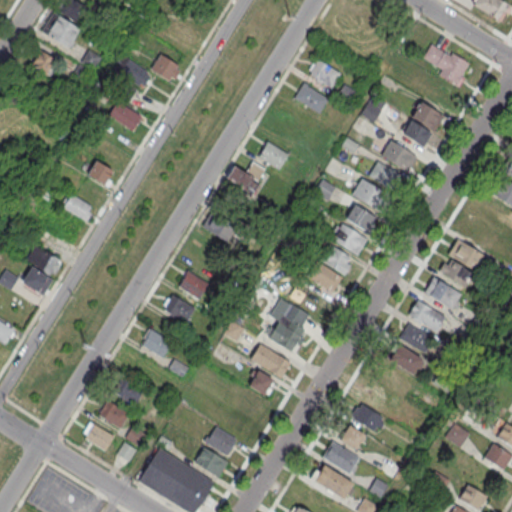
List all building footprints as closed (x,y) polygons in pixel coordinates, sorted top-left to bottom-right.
[(64,0),(59,13),(82,22),(89,6),(75,0),(64,0)] [(498,19),(507,2),(503,0),(474,0),(471,5),(498,19)] [(40,29),(67,47),(80,29),(53,11),(40,29)] [(191,45),(200,28),(181,18),(172,34),(191,45)] [(459,82),(469,62),(431,42),(420,62),(459,82)] [(56,60),(40,49),(30,63),(46,74),(56,60)] [(95,56),(87,55),(87,64),(94,65),(95,56)] [(159,55),(150,70),(171,83),(180,68),(159,55)] [(127,59),(118,74),(139,87),(148,72),(127,59)] [(316,60),(307,75),(331,89),(340,74),(316,60)] [(303,84),(294,99),(317,113),(326,99),(303,84)] [(411,116),(434,130),(443,115),(420,100),(411,116)] [(117,102),(107,116),(131,132),(141,117),(117,102)] [(401,132),(422,145),(430,132),(409,119),(401,132)] [(390,141),(380,156),(406,172),(416,157),(390,141)] [(267,142),(258,157),(278,170),(288,155),(267,142)] [(95,161),(86,176),(103,187),(113,172),(95,161)] [(235,166),(227,177),(250,193),(266,171),(253,161),(244,172),(235,166)] [(377,161),(367,177),(393,193),(403,178),(377,161)] [(326,200),(335,186),(321,178),(313,192),(326,200)] [(361,179),(352,195),(378,211),(387,196),(361,179)] [(511,185),(499,184),(497,201),(511,203),(511,185)] [(71,193),(62,208),(82,221),(91,206),(71,193)] [(354,204),(344,220),(370,236),(380,221),(354,204)] [(200,225),(226,241),(236,225),(211,209),(200,225)] [(340,224),(330,240),(356,256),(366,241),(340,224)] [(457,240),(448,255),(474,271),(483,256),(457,240)] [(328,245),(319,260),(345,277),(354,261),(328,245)] [(437,270),(463,288),(473,274),(447,256),(437,270)] [(332,291),(341,276),(316,260),(307,276),(332,291)] [(0,275),(0,282),(9,288),(16,277),(4,269),(0,275)] [(30,269),(21,284),(42,297),(51,282),(30,269)] [(187,272),(178,287),(199,300),(208,285),(187,272)] [(434,278),(424,293),(450,310),(460,294),(434,278)] [(172,296),(163,311),(184,323),(193,309),(172,296)] [(267,337),(291,350),(311,315),(287,301),(267,337)] [(418,301),(409,316),(435,333),(444,317),(418,301)] [(235,340),(243,327),(230,320),(223,333),(235,340)] [(0,321),(0,342),(4,345),(13,330),(0,321)] [(433,336),(406,322),(398,338),(425,352),(433,336)] [(150,331),(141,345),(162,358),(171,343),(150,331)] [(385,363),(414,376),(423,357),(394,344),(385,363)] [(259,345),(250,360),(280,379),(289,364),(259,345)] [(273,379),(254,369),(245,384),(263,395),(273,379)] [(122,378),(112,393),(133,405),(142,391),(122,378)] [(361,395),(383,410),(394,394),(372,379),(361,395)] [(107,401),(98,416),(119,429),(128,414),(107,401)] [(353,419),(376,433),(385,418),(362,404),(353,419)] [(338,439),(355,449),(364,434),(348,423),(338,439)] [(511,427),(505,423),(496,438),(511,447),(511,427)] [(92,424),(83,439),(104,452),(113,437),(92,424)] [(468,435),(454,424),(444,437),(458,447),(468,435)] [(124,437),(138,446),(146,434),(132,425),(124,437)] [(215,425),(236,438),(225,454),(202,440),(206,435),(208,436),(215,425)] [(332,442),(322,457),(348,474),(358,458),(332,442)] [(128,460),(134,449),(124,443),(117,454),(128,460)] [(511,456),(492,444),(483,459),(503,471),(511,456)] [(158,446),(212,480),(192,511),(187,511),(137,480),(158,446)] [(202,446),(227,460),(217,475),(193,461),(202,446)] [(388,460),(381,472),(393,479),(400,467),(388,460)] [(323,466),(313,482),(343,500),(352,485),(323,466)] [(376,478),(368,491),(379,498),(387,485),(376,478)] [(466,485),(457,500),(478,511),(487,497),(466,485)] [(364,498),(355,511),(373,511),(377,506),(364,498)]
